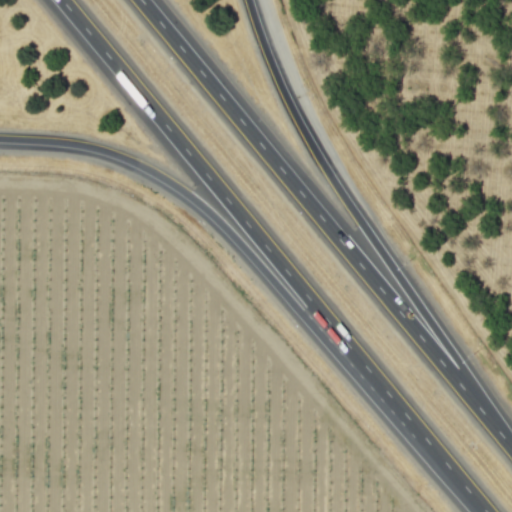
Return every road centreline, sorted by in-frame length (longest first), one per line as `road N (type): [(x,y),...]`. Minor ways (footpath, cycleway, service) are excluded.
road 1 (motorway): [(511,449),(139,0)]
road 2 (motorway): [(60,0),(403,414)]
road 3 (motorway): [(511,449),(312,149),(247,0)]
road 4 (motorway): [(0,139),(119,156),(187,194),(403,414)]
road 5 (motorway): [(403,414),(484,511)]
